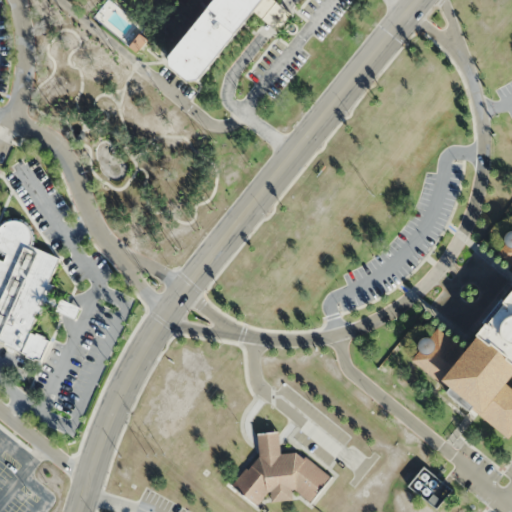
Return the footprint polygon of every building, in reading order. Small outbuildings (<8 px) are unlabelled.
[(96,17),(103,22),(114,5),(107,0),(96,17)] [(216,0),(169,59),(169,60),(183,71),(203,80),(255,13),(262,16),(276,28),(280,29),(290,17),(290,6),(277,0),(216,0)] [(130,45),(137,51),(147,39),(139,33),(130,45)] [(0,262),(3,264),(6,257),(0,254),(0,223),(1,223),(4,220),(8,219),(12,218),(16,218),(20,219),(24,220),(28,223),(31,226),(33,229),(34,233),(35,236),(35,240),(35,244),(33,248),(58,260),(48,283),(53,285),(44,305),(39,303),(38,306),(41,307),(38,315),(35,313),(33,318),(35,319),(28,334),(34,337),(35,334),(43,338),(42,340),(46,342),(39,358),(34,356),(33,358),(28,356),(29,354),(6,343),(7,341),(0,337),(0,262)] [(411,360),(418,352),(417,348),(416,345),(418,341),(422,339),(426,338),(428,338),(437,328),(466,352),(469,348),(476,339),(475,338),(486,325),(487,326),(504,305),(502,304),(511,291),(511,264),(497,252),(505,243),(504,241),(505,236),(507,233),(510,231),(511,231),(511,375),(505,385),(511,390),(511,431),(507,438),(472,410),(469,413),(444,393),(447,389),(411,360)] [(258,434),(280,431),(283,454),(298,452),(305,458),(306,456),(331,477),(311,502),(294,488),(295,500),(272,502),(271,491),(268,491),(256,506),(230,485),(245,466),(249,469),(259,457),(261,456),(258,434)]
